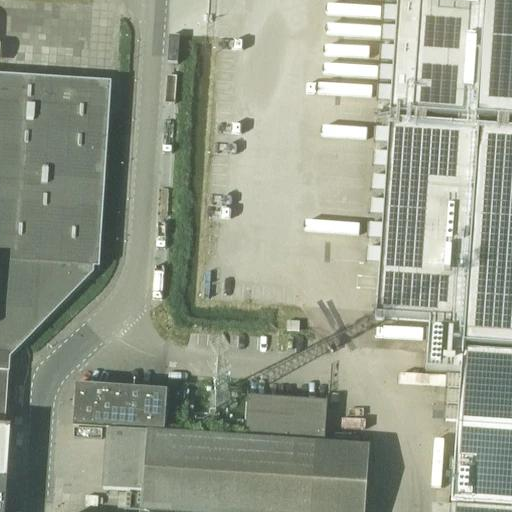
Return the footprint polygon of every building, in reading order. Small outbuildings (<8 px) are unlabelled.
[(511,0),(395,0),(388,118),(511,125),(511,0)] [(0,375),(8,376),(9,361),(93,276),(93,270),(98,271),(111,86),(86,84),(0,78),(0,375)] [(511,137),(389,129),(377,318),(432,321),(429,372),(446,373),(447,361),(458,362),(459,355),(511,358),(511,137)] [(454,423),(449,505),(511,509),(511,358),(459,355),(458,362),(447,361),(446,375),(457,376),(457,378),(446,377),(445,391),(456,391),(456,394),(445,393),(444,407),(455,407),(455,410),(444,409),(443,422),(454,423)] [(75,387),(72,427),(163,434),(166,394),(75,387)] [(246,399),(243,439),(323,444),(326,404),(246,399)] [(242,423),(216,422),(216,435),(241,436),(242,423)] [(0,429),(0,453),(9,454),(10,430),(0,429)] [(106,432),(102,491),(142,494),(142,496),(125,495),(124,511),(140,511),(239,511),(243,441),(106,432)] [(243,441),(239,511),(363,511),(368,449),(318,446),(243,441)] [(0,483),(7,484),(9,454),(0,453),(0,483)] [(85,498),(84,508),(97,508),(97,499),(85,498)]
